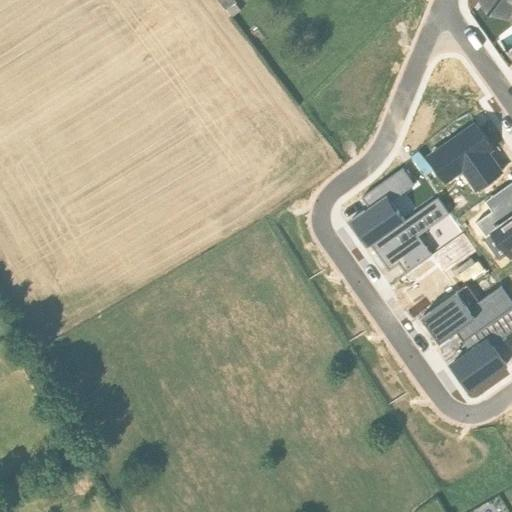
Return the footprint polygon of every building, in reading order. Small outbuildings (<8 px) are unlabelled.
[(218,0),(226,10),(236,4),(232,0),(218,0)] [(511,0),(482,0),(503,16),(511,4),(511,0)] [(480,190),(503,174),(488,153),(494,149),(477,126),(436,156),(452,179),(465,170),(480,190)] [(352,218),(371,245),(401,223),(387,203),(410,187),(398,171),(357,200),(364,209),(352,218)] [(511,257),(511,255),(511,196),(475,222),(486,237),(494,232),(511,257)] [(401,223),(371,245),(389,271),(399,264),(406,273),(432,254),(418,235),(449,213),(438,197),(401,223)] [(403,289),(421,316),(457,290),(443,271),(474,249),(463,232),(432,254),(406,273),(412,282),(403,289)] [(469,307),(457,290),(421,316),(440,342),(456,330),(463,341),(511,305),(511,302),(499,285),(469,307)] [(511,305),(463,341),(470,350),(452,363),(470,389),(506,364),(493,344),(511,330),(511,305)] [(492,430),(511,463),(511,420),(511,419),(492,430)]
